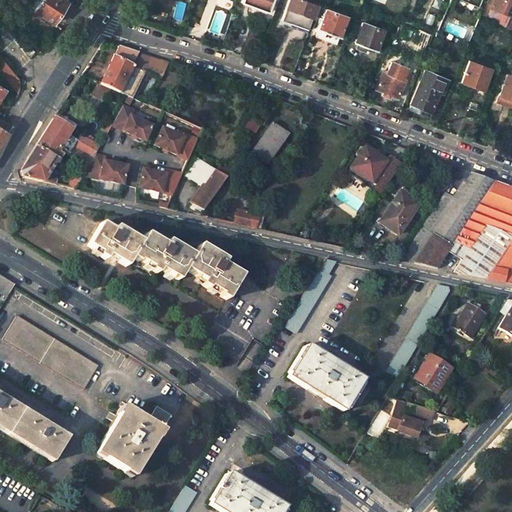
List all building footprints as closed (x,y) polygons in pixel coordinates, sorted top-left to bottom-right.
[(41,0),(33,12),(52,24),(68,0),(41,0)] [(272,0),(241,0),(240,2),(268,12),(272,0)] [(288,0),(281,20),(306,29),(316,6),(300,0),(288,0)] [(511,14),(511,13),(511,0),(485,0),(480,13),(487,16),(486,18),(494,21),(493,23),(511,30),(511,14)] [(325,9),(317,29),(339,38),(347,18),(325,9)] [(361,22),(353,42),(375,51),(383,31),(361,22)] [(22,37),(16,42),(29,58),(35,53),(34,52),(22,37)] [(99,85),(132,100),(141,81),(155,88),(160,79),(159,78),(166,62),(116,46),(112,56),(99,85)] [(0,64),(5,71),(2,73),(13,85),(19,80),(0,56),(0,64)] [(482,91),(491,69),(468,61),(460,83),(482,91)] [(369,87),(396,99),(404,81),(402,79),(406,70),(390,62),(385,73),(382,71),(376,85),(371,83),(369,87)] [(511,76),(505,74),(495,101),(509,106),(511,101),(511,76)] [(428,113),(434,101),(437,103),(442,92),(418,82),(408,104),(428,113)] [(133,112),(121,106),(110,125),(144,140),(150,126),(130,117),(133,112)] [(58,148),(65,137),(70,129),(53,118),(34,147),(53,158),(58,148)] [(250,118),(244,127),(254,132),(260,123),(250,118)] [(0,120),(0,143),(11,126),(0,121),(0,120)] [(103,123),(99,131),(105,134),(109,127),(103,123)] [(286,135),(271,124),(250,154),(266,165),(286,135)] [(160,128),(153,144),(186,160),(195,140),(182,134),(180,137),(160,128)] [(65,137),(58,148),(63,151),(80,161),(88,165),(93,156),(99,146),(79,134),(74,142),(65,137)] [(371,153),(360,145),(353,155),(356,156),(345,173),(362,184),(365,179),(381,190),(399,164),(386,156),(383,161),(377,156),(378,154),(373,150),(371,153)] [(41,182),(46,174),(54,160),(56,161),(63,151),(58,148),(53,158),(34,147),(19,171),(20,177),(41,182)] [(103,158),(93,156),(88,165),(81,176),(120,185),(124,167),(103,162),(103,158)] [(213,194),(224,178),(221,176),(214,172),(213,171),(196,160),(185,176),(200,185),(213,194)] [(88,165),(80,161),(65,188),(74,190),(81,176),(88,165)] [(218,167),(214,172),(221,176),(225,171),(218,167)] [(142,171),(138,189),(171,196),(180,175),(164,172),(164,175),(142,171)] [(46,174),(41,182),(54,185),(56,180),(46,174)] [(442,194),(397,261),(417,266),(430,269),(434,270),(446,251),(493,182),(472,174),(454,201),(442,194)] [(381,190),(365,179),(362,184),(361,185),(377,196),(381,190)] [(511,240),(511,188),(493,182),(446,251),(462,257),(452,273),(457,274),(486,280),(511,240)] [(213,194),(200,185),(188,202),(201,211),(213,194)] [(377,224),(396,237),(417,205),(399,192),(377,224)] [(254,229),(256,215),(235,210),(231,225),(254,229)] [(256,215),(254,229),(259,231),(262,216),(256,215)] [(130,259),(140,243),(114,227),(111,231),(100,224),(87,246),(99,254),(97,256),(105,261),(107,256),(125,267),(130,259)] [(183,271),(191,257),(166,242),(163,245),(145,234),(140,243),(130,259),(137,263),(138,261),(149,268),(148,269),(156,274),(158,270),(177,282),(183,271)] [(503,284),(505,275),(506,272),(511,273),(511,240),(486,280),(503,284)] [(191,257),(183,271),(201,282),(199,286),(207,291),(208,289),(219,296),(218,297),(226,302),(241,276),(221,264),(224,260),(198,245),(191,257)] [(325,261),(320,269),(328,273),(334,263),(325,261)] [(328,273),(320,269),(318,271),(284,327),(294,333),(329,277),(328,273)] [(306,270),(300,279),(308,284),(314,275),(306,270)] [(511,276),(505,275),(503,284),(511,285),(511,276)] [(0,293),(6,297),(13,285),(0,277),(0,293)] [(396,378),(449,291),(448,288),(437,286),(385,372),(396,378)] [(511,301),(511,302),(496,326),(511,336),(511,301)] [(481,318),(464,307),(451,326),(469,337),(481,318)] [(0,340),(82,389),(96,366),(14,317),(0,340)] [(305,346),(286,377),(342,411),(361,380),(305,346)] [(412,378),(435,392),(451,368),(427,353),(412,378)] [(67,437),(0,396),(0,427),(53,459),(67,437)] [(405,402),(395,398),(388,421),(397,424),(396,429),(414,435),(419,420),(401,415),(405,402)] [(431,410),(414,405),(412,412),(429,418),(431,410)] [(156,440),(171,415),(156,406),(146,422),(120,407),(115,415),(116,416),(92,456),(101,461),(101,460),(120,471),(120,472),(131,478),(154,439),(156,440)] [(279,511),(282,508),(227,474),(208,504),(220,511),(279,511)] [(185,487),(169,511),(182,511),(195,493),(185,487)]
